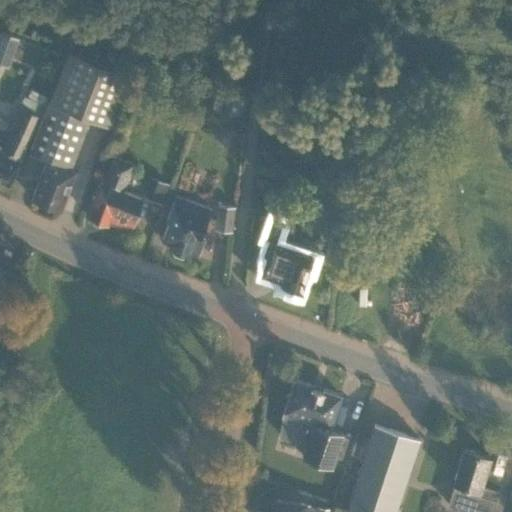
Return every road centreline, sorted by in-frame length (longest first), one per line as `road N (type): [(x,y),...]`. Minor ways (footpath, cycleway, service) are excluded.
road 1 (tertiary): [(511,405),(244,316)]
road 2 (tertiary): [(244,316),(0,213)]
road 3 (residential): [(217,511),(244,316)]
